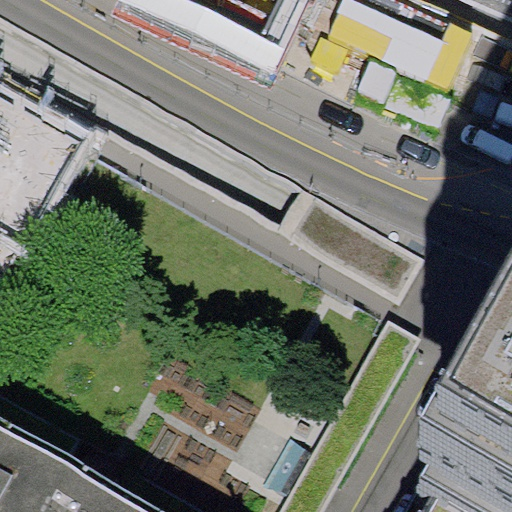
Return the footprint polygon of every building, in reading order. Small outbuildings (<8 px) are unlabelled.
[(298,3),(299,0),(210,0),(284,34),(290,22),(298,3)] [(365,66),(352,96),(434,130),(447,101),(365,66)] [(0,104),(0,289),(79,149),(0,104)] [(511,511),(511,372),(433,511),(511,511)] [(0,511),(54,511),(75,476),(63,470),(75,450),(0,407),(0,511)] [(183,511),(129,481),(118,501),(75,476),(54,511),(183,511)]
